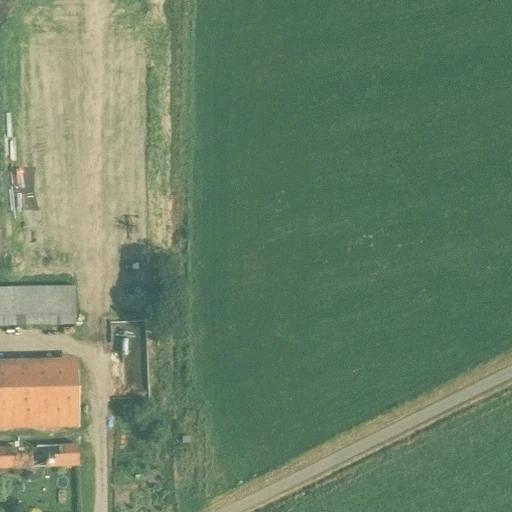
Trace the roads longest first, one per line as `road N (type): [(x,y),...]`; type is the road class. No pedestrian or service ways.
road 1 (unclassified): [(228,511),(511,373)]
road 2 (track): [(22,0),(4,130),(15,216),(0,251)]
